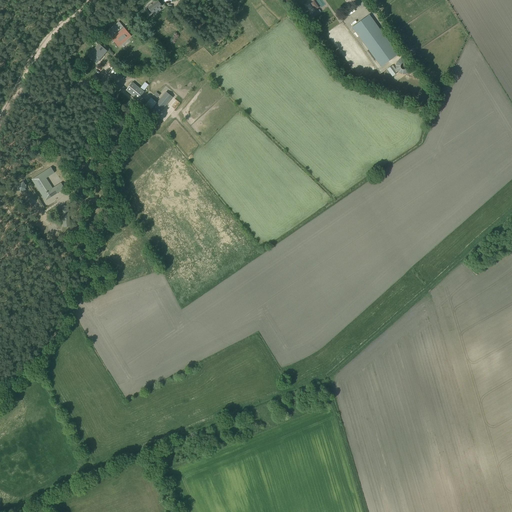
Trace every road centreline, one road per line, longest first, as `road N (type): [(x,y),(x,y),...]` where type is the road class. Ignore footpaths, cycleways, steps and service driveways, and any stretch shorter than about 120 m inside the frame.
road 1 (track): [(18,87),(112,169),(119,201),(69,307)]
road 2 (track): [(69,307),(36,245),(0,203)]
